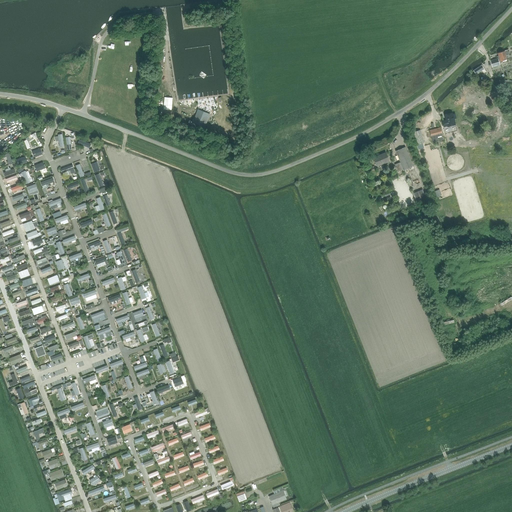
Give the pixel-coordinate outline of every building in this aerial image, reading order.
[(498,53),(500,62),(507,60),(506,56),(509,55),(507,51),(498,53)] [(490,61),(492,67),(499,65),(498,59),(490,61)] [(484,73),(486,72),(484,69),(482,65),(473,70),(476,74),(482,70),(484,73)] [(199,110),(193,123),(206,128),(210,114),(199,110)] [(445,121),(442,122),(443,127),(455,124),(454,119),(456,118),(455,113),(453,114),(453,113),(444,116),(445,121)] [(440,128),(429,130),(432,142),(443,139),(440,128)] [(417,144),(424,142),(420,130),(414,132),(417,144)] [(77,143),(89,148),(91,144),(79,139),(77,143)] [(400,162),(395,164),(397,170),(398,172),(403,170),(412,167),(405,147),(395,151),(400,162)] [(31,152),(34,158),(43,154),(40,148),(31,152)] [(373,158),(377,166),(389,161),(386,153),(373,158)] [(16,160),(19,166),(27,162),(25,156),(16,160)] [(91,164),(94,172),(100,170),(97,161),(91,164)] [(34,166),(37,172),(46,168),(43,162),(34,166)] [(76,165),(80,177),(84,175),(80,163),(76,165)] [(61,169),(62,173),(74,168),(72,164),(61,169)] [(95,175),(99,186),(103,185),(99,173),(95,175)] [(41,182),(42,186),(54,182),(53,178),(41,182)] [(80,180),(85,191),(89,190),(85,178),(80,180)] [(67,186),(68,190),(80,185),(79,181),(67,186)] [(27,187),(29,195),(38,192),(35,184),(27,187)] [(422,190),(413,193),(417,202),(426,198),(422,190)] [(96,198),(101,210),(105,208),(100,196),(96,198)] [(49,203),(50,207),(62,202),(61,198),(49,203)] [(73,207),(75,211),(86,206),(85,202),(73,207)] [(35,209),(39,221),(44,220),(39,208),(35,209)] [(109,212),(113,224),(118,222),(113,210),(109,212)] [(19,215),(22,221),(32,217),(29,211),(19,215)] [(101,215),(106,226),(110,225),(106,213),(101,215)] [(55,219),(57,223),(68,219),(67,215),(55,219)] [(80,223),(81,228),(93,223),(92,219),(80,223)] [(23,224),(26,231),(35,228),(32,220),(23,224)] [(46,230),(48,236),(57,232),(55,226),(46,230)] [(26,234),(29,240),(39,236),(37,230),(26,234)] [(117,233),(122,245),(126,243),(121,231),(117,233)] [(63,240),(64,244),(76,240),(75,235),(63,240)] [(32,241),(33,246),(43,242),(41,237),(32,241)] [(103,241),(107,252),(111,251),(107,239),(103,241)] [(88,244),(89,249),(101,244),(100,240),(88,244)] [(56,242),(60,254),(64,253),(60,241),(56,242)] [(123,250),(127,261),(132,260),(127,248),(123,250)] [(116,252),(121,264),(125,263),(120,251),(116,252)] [(69,256),(71,260),(82,256),(81,252),(69,256)] [(12,259),(14,262),(26,258),(24,254),(12,259)] [(94,261),(96,265),(107,261),(106,257),(94,261)] [(55,261),(58,270),(65,268),(62,259),(55,261)] [(18,272),(21,278),(30,275),(27,268),(18,272)] [(130,271),(135,283),(139,281),(135,269),(130,271)] [(77,277),(79,281),(90,277),(89,273),(77,277)] [(21,281),(24,287),(33,283),(30,277),(21,281)] [(101,282),(103,286),(115,281),(113,277),(101,282)] [(117,278),(122,290),(126,288),(122,277),(117,278)] [(64,285),(69,297),(73,295),(69,283),(64,285)] [(137,287),(142,299),(146,297),(142,285),(137,287)] [(11,294),(13,297),(20,295),(21,299),(26,297),(23,289),(11,294)] [(84,294),(85,298),(97,294),(95,290),(84,294)] [(122,293),(127,305),(131,303),(126,292),(122,293)] [(108,298),(109,302),(121,298),(119,294),(108,298)] [(145,308),(149,320),(154,318),(149,306),(145,308)] [(133,312),(136,321),(142,319),(141,316),(144,315),(142,309),(133,312)] [(91,315),(93,319),(104,315),(103,310),(91,315)] [(116,319),(117,323),(129,319),(128,315),(116,319)] [(0,319),(0,324),(2,331),(6,329),(3,323),(9,320),(8,316),(0,319)] [(76,318),(81,330),(85,328),(80,316),(76,318)] [(152,324),(156,336),(160,335),(156,323),(152,324)] [(97,331),(99,335),(111,331),(109,327),(97,331)] [(136,330),(141,342),(145,340),(141,329),(136,330)] [(122,336),(124,340),(136,335),(134,331),(122,336)] [(83,336),(88,349),(92,347),(87,335),(83,336)] [(160,346),(164,357),(168,356),(164,344),(160,346)] [(35,348),(38,357),(45,354),(42,345),(35,348)] [(3,349),(6,357),(9,356),(8,352),(14,349),(12,346),(3,349)] [(153,350),(158,361),(162,360),(158,348),(153,350)] [(9,358),(12,364),(22,360),(20,354),(9,358)] [(109,364),(111,368),(122,363),(121,360),(109,364)] [(165,362),(170,373),(174,372),(170,360),(165,362)] [(133,367),(135,370),(146,366),(145,362),(133,367)] [(157,365),(160,374),(166,371),(163,363),(157,365)] [(95,370),(97,373),(108,369),(107,365),(95,370)] [(136,373),(138,377),(149,373),(148,369),(136,373)] [(9,383),(10,386),(19,383),(15,373),(11,375),(13,381),(9,383)] [(83,380),(84,383),(96,379),(94,375),(83,380)] [(124,377),(129,390),(133,388),(128,376),(124,377)] [(173,381),(175,387),(183,383),(181,378),(173,381)] [(29,391),(28,388),(35,385),(34,381),(22,386),(26,396),(37,392),(36,389),(29,391)] [(71,384),(76,396),(80,394),(75,382),(71,384)] [(102,386),(106,398),(110,396),(106,384),(102,386)] [(157,389),(158,393),(170,389),(168,385),(157,389)] [(56,389),(61,401),(65,399),(60,387),(56,389)] [(149,392),(154,404),(158,403),(153,391),(149,392)] [(29,399),(31,406),(36,404),(35,401),(39,399),(38,396),(29,399)] [(133,398),(138,410),(142,409),(137,397),(133,398)] [(20,403),(24,414),(29,412),(24,402),(20,403)] [(71,407),(73,410),(84,406),(83,402),(71,407)] [(109,405),(114,417),(117,415),(113,403),(109,405)] [(57,412),(58,416),(70,411),(68,408),(57,412)] [(195,414),(196,417),(208,413),(206,409),(195,414)] [(96,415),(98,418),(109,414),(108,410),(96,415)] [(103,422),(105,428),(113,424),(111,419),(103,422)] [(86,424),(91,436),(95,434),(90,422),(86,424)] [(122,427),(124,434),(132,431),(130,424),(122,427)] [(161,429),(163,433),(174,428),(173,424),(161,429)] [(64,431),(65,434),(77,430),(75,426),(64,431)] [(33,432),(36,439),(40,438),(38,434),(44,432),(43,428),(33,432)] [(147,435),(148,438),(160,434),(158,430),(147,435)] [(107,439),(109,445),(117,442),(115,436),(107,439)] [(37,442),(40,450),(44,449),(42,445),(48,442),(47,439),(37,442)] [(86,447),(87,450),(99,446),(97,442),(86,447)] [(152,447),(153,451),(165,447),(163,443),(152,447)] [(79,449),(84,461),(88,459),(83,447),(79,449)] [(42,452),(44,458),(53,455),(51,449),(42,452)] [(157,461),(158,465),(170,460),(168,456),(157,461)] [(48,462),(50,468),(59,465),(57,458),(48,462)] [(50,473),(53,479),(63,475),(61,469),(50,473)] [(54,483),(57,489),(67,485),(65,479),(54,483)] [(88,492),(90,496),(105,490),(103,486),(88,492)] [(272,505),(286,499),(282,488),(273,491),(274,494),(269,496),(272,505)] [(56,494),(59,501),(63,499),(62,496),(71,493),(69,489),(56,494)] [(156,493),(158,497),(167,493),(165,489),(156,493)] [(206,494),(208,497),(219,493),(217,489),(206,494)] [(104,498),(105,502),(117,498),(116,494),(104,498)] [(191,500),(193,504),(204,499),(203,495),(191,500)] [(282,511),(289,511),(294,510),(291,502),(280,507),(282,511)]
